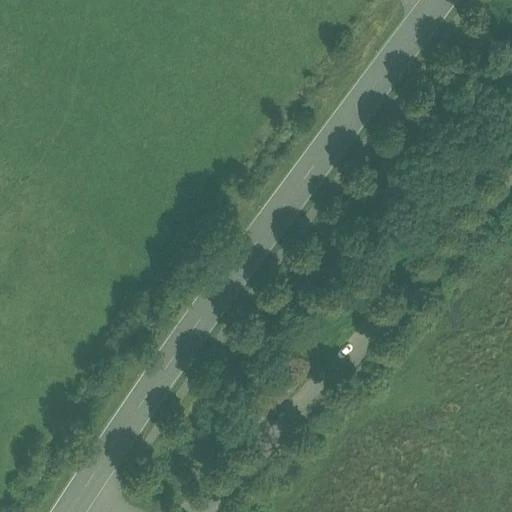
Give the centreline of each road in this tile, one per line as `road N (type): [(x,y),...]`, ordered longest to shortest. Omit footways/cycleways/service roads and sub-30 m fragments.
road 1 (primary): [(75,487),(426,0)]
road 2 (unclassified): [(511,165),(268,438),(182,511)]
